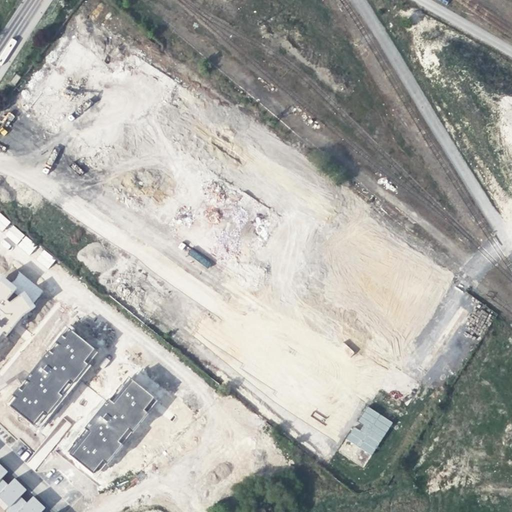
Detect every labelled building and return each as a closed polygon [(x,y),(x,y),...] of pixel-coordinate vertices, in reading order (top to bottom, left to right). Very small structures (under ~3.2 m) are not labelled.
[(0,345),(44,292),(11,265),(0,278),(0,345)] [(40,430),(101,353),(68,327),(7,404),(40,430)] [(96,477),(160,402),(130,376),(66,452),(96,477)] [(372,455),(392,421),(367,406),(356,424),(355,424),(345,439),(372,455)] [(33,470),(45,458),(39,451),(27,463),(33,470)] [(0,480),(8,472),(0,464),(0,480)] [(0,505),(6,511),(27,490),(16,479),(8,472),(0,480),(0,505)] [(6,511),(42,511),(46,508),(34,497),(27,490),(6,511)]
